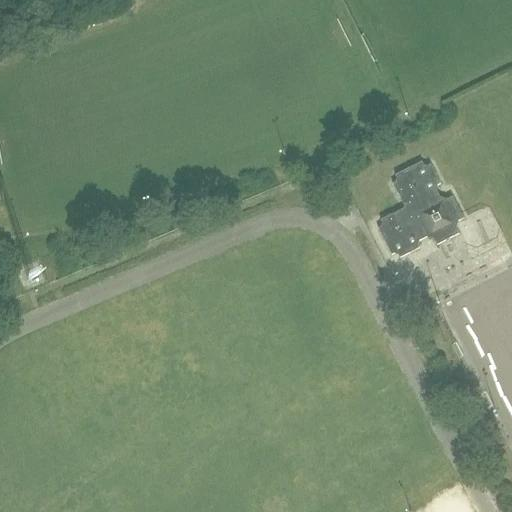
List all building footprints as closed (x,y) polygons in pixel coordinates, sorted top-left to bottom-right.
[(426,167),(422,166),(421,163),(394,177),(396,179),(394,184),(391,185),(404,209),(380,221),(381,225),(380,230),(377,231),(391,257),(393,255),(398,257),(399,260),(419,250),(417,247),(419,242),(426,238),(433,241),(436,246),(458,235),(455,230),(458,223),(463,220),(451,198),(446,201),(439,198),(435,191),(437,187),(440,186),(429,166),(426,167)] [(0,367),(0,387),(19,411),(29,403),(0,367)] [(107,433),(122,428),(118,416),(103,421),(107,433)] [(17,480),(36,460),(26,452),(8,471),(17,480)] [(60,456),(40,470),(48,481),(68,467),(60,456)] [(68,499),(83,489),(75,476),(60,486),(68,499)] [(64,504),(68,511),(71,511),(90,501),(85,492),(64,504)] [(0,511),(8,511),(17,505),(9,497),(0,505),(0,511)] [(85,511),(107,511),(100,502),(85,511)]
